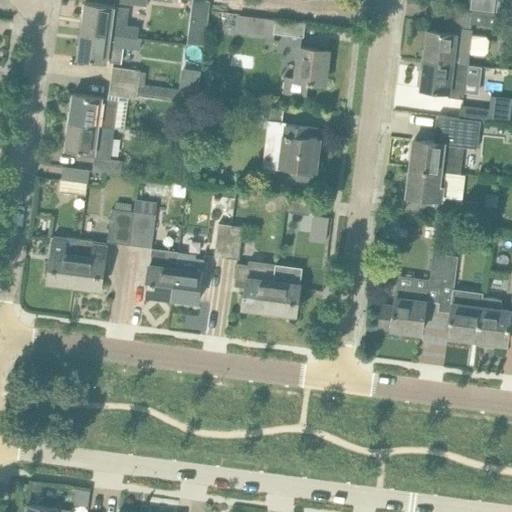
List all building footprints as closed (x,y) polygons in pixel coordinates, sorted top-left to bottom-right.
[(207,0),(192,0),(190,17),(207,20),(210,0),(207,0)] [(84,2),(80,31),(137,38),(138,26),(127,25),(126,25),(129,8),(114,6),(104,5),(84,2)] [(511,15),(471,10),(470,23),(499,27),(498,30),(511,31),(511,15)] [(238,14),(236,30),(273,34),(273,32),(275,19),(238,14)] [(275,19),(273,32),(303,36),(305,22),(275,19)] [(427,29),(423,59),(466,64),(467,53),(483,55),(488,51),(489,40),(486,36),(471,34),(470,34),(470,28),(455,27),(455,28),(456,28),(456,33),(447,32),(427,29)] [(80,31),(77,58),(97,60),(106,62),(122,64),(124,47),(140,49),(141,38),(137,38),(80,31)] [(327,50),(300,47),(296,78),(285,76),(283,91),(306,94),(308,82),(313,82),(313,81),(323,82),(327,50)] [(423,59),(420,88),(449,91),(448,97),(463,99),(466,64),(423,59)] [(112,66),(110,81),(138,85),(140,70),(112,66)] [(178,90),(138,85),(110,81),(108,95),(135,99),(135,96),(177,101),(178,90)] [(72,93),(68,122),(110,127),(114,99),(99,97),(72,93)] [(250,117),(282,121),(283,107),(252,104),(250,117)] [(489,109),(460,105),(458,117),(481,120),(488,121),(489,109)] [(414,139),(410,166),(444,171),(454,172),(460,173),(463,146),(477,148),(481,120),(458,117),(455,117),(438,115),(435,141),(433,141),(414,139)] [(68,122),(65,149),(93,152),(93,157),(94,157),(92,170),(112,173),(117,173),(119,160),(110,158),(114,128),(110,127),(68,122)] [(282,166),(293,167),(292,175),(296,180),(307,181),(311,177),(312,169),(313,169),(317,137),(306,136),(307,126),(287,124),(282,166)] [(89,170),(62,166),(61,179),(59,190),(84,194),(86,182),(87,182),(89,170)] [(410,166),(407,194),(427,197),(440,198),(441,197),(445,197),(444,211),(477,215),(479,201),(462,199),(465,174),(460,174),(460,173),(454,172),(444,171),(410,166)] [(311,200),(284,196),(283,209),(309,212),(311,200)] [(132,211),(110,209),(107,242),(128,245),(132,211)] [(156,214),(132,211),(128,245),(152,247),(156,214)] [(230,224),(218,222),(214,255),(226,257),(230,224)] [(244,226),(230,224),(226,257),(240,258),(244,226)] [(378,305),(375,325),(393,327),(393,330),(406,332),(406,329),(422,331),(424,311),(426,300),(438,302),(439,294),(441,281),(444,254),(445,255),(446,245),(448,228),(449,228),(449,227),(436,226),(429,280),(397,275),(396,284),(393,307),(378,305)] [(66,236),(66,240),(53,238),(47,281),(73,285),(80,238),(66,236)] [(94,240),(80,238),(73,285),(100,288),(106,245),(94,244),(94,240)] [(151,247),(145,294),(171,298),(177,251),(151,247)] [(196,253),(177,251),(171,298),(198,301),(204,259),(195,257),(196,253)] [(438,302),(437,310),(450,312),(447,334),(449,335),(449,339),(463,341),(464,337),(476,338),(482,297),(482,292),(452,288),(457,256),(445,255),(444,254),(441,281),(439,294),(438,302)] [(248,264),(238,263),(236,277),(246,279),(242,307),(269,311),(275,268),(276,263),(249,260),(248,264)] [(301,271),(275,268),(269,311),(296,314),(301,271)] [(482,297),(476,338),(479,339),(478,344),(492,345),(492,340),(507,342),(511,311),(498,309),(499,299),(482,297)] [(421,335),(386,331),(383,354),(419,358),(421,335)] [(87,506),(89,489),(75,488),(73,504),(87,506)] [(27,503),(25,511),(70,511),(71,510),(27,503)]
